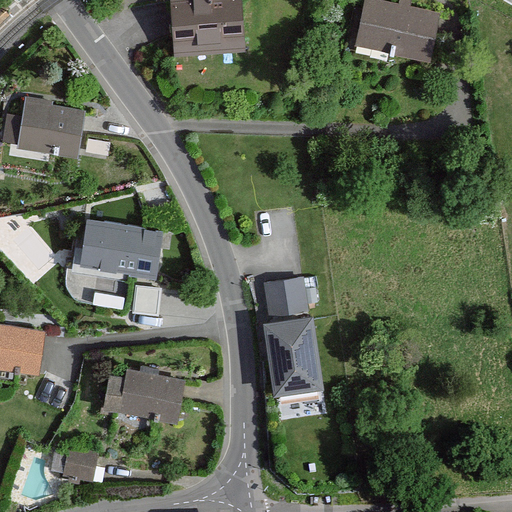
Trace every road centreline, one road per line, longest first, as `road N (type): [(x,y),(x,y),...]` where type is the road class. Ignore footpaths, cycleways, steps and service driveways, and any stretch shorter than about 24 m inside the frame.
road 1 (residential): [(64,0),(163,137),(211,227),(242,360),(253,509)]
road 2 (residential): [(324,511),(511,501)]
road 3 (unknown): [(223,330),(52,349)]
road 4 (residential): [(253,509),(120,511)]
